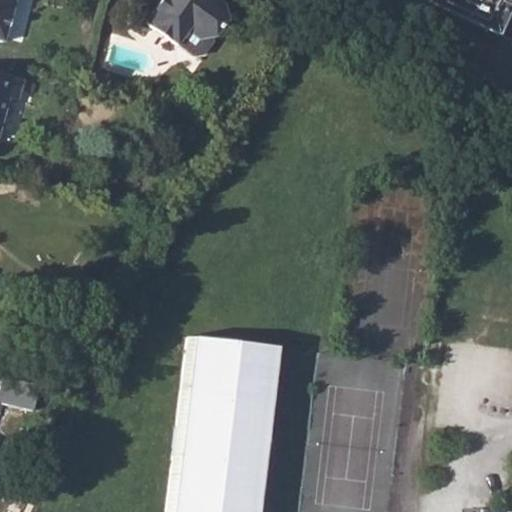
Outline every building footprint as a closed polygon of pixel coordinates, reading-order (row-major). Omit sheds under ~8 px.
[(0,0),(0,42),(1,42),(12,0),(0,0)] [(212,0),(159,0),(144,24),(174,47),(186,32),(197,41),(212,38),(224,23),(221,6),(212,0)] [(511,0),(435,0),(511,35),(511,0)] [(0,75),(0,117),(5,99),(14,101),(20,81),(0,75)] [(137,216),(133,228),(144,232),(149,221),(151,220),(137,216)] [(187,339),(166,511),(258,511),(278,349),(187,339)]
